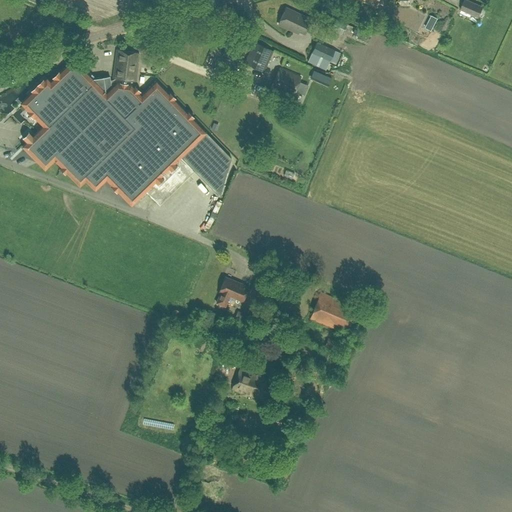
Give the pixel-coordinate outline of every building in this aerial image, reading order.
[(358,0),(373,7),(373,6),(382,10),(386,3),(379,0),(358,0)] [(484,7),(467,0),(464,0),(461,10),(474,16),(471,22),(476,25),(484,7)] [(310,20),(285,8),(278,24),(294,31),(295,29),(304,33),(310,20)] [(245,39),(231,32),(221,55),(236,61),(245,39)] [(339,52),(315,41),(306,61),(324,69),(329,60),(334,62),(339,52)] [(272,50),(252,42),(243,63),(262,72),(272,50)] [(49,86),(43,81),(32,92),(34,94),(24,104),(35,115),(28,122),(39,133),(34,138),(30,134),(24,140),(28,144),(24,148),(45,170),(54,160),(79,186),(85,180),(94,190),(105,179),(131,206),(146,191),(159,205),(194,170),(181,157),(206,133),(155,81),(141,95),(129,83),(131,81),(135,82),(139,53),(116,50),(112,78),(118,79),(105,93),(105,92),(103,78),(91,79),(73,62),(49,86)] [(300,77),(279,68),(271,88),(292,96),(300,77)] [(312,75),(320,79),(323,73),(315,69),(312,75)] [(221,164),(212,172),(223,184),(232,175),(221,164)] [(269,280),(257,275),(250,292),(262,297),(269,280)] [(248,287),(225,277),(218,292),(220,292),(216,303),(224,306),(228,296),(241,301),(248,287)] [(343,302),(319,292),(308,319),(333,329),(333,327),(346,332),(355,310),(342,305),(343,302)] [(248,316),(242,313),(240,320),(245,323),(248,316)] [(352,340),(345,338),(343,344),(327,338),(324,347),(344,355),(344,353),(346,354),(352,340)] [(334,355),(322,350),(317,364),(328,368),(334,355)] [(295,372),(285,367),(279,380),(282,381),(280,385),(285,387),(287,383),(289,384),(295,372)] [(272,381),(238,370),(231,389),(265,401),(272,381)] [(249,427),(246,413),(238,415),(241,428),(249,427)] [(176,429),(177,423),(145,419),(144,426),(176,429)]
